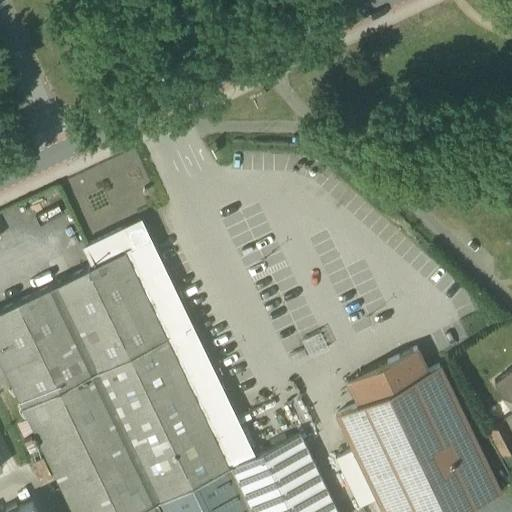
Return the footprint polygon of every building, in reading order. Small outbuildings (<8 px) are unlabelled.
[(290,436),(254,453),(237,419),(236,417),(229,403),(141,220),(131,225),(87,245),(96,264),(0,309),(0,354),(75,511),(339,511),(300,431),(290,436)] [(439,363),(427,369),(425,363),(416,346),(347,379),(358,402),(349,407),(337,413),(353,446),(377,496),(384,511),(456,511),(500,491),(439,363)] [(511,366),(495,380),(511,401),(511,366)] [(511,434),(504,420),(490,428),(504,453),(511,448),(511,434)] [(336,457),(335,457),(359,504),(377,496),(353,446),(335,455),(336,457)] [(37,511),(32,500),(6,511),(37,511)]
